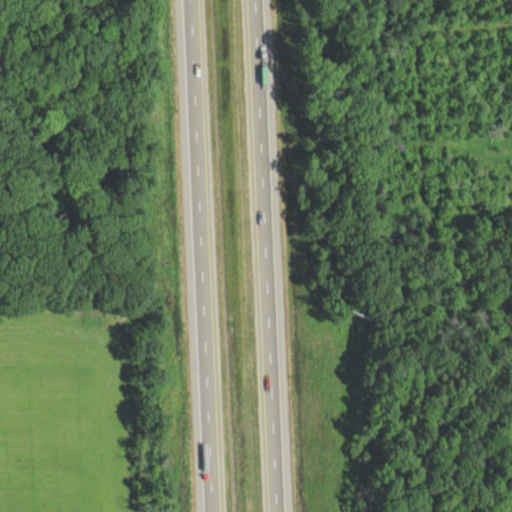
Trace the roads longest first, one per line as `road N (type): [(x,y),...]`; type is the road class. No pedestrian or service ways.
road 1 (motorway): [(189,0),(211,511)]
road 2 (motorway): [(273,511),(252,0)]
